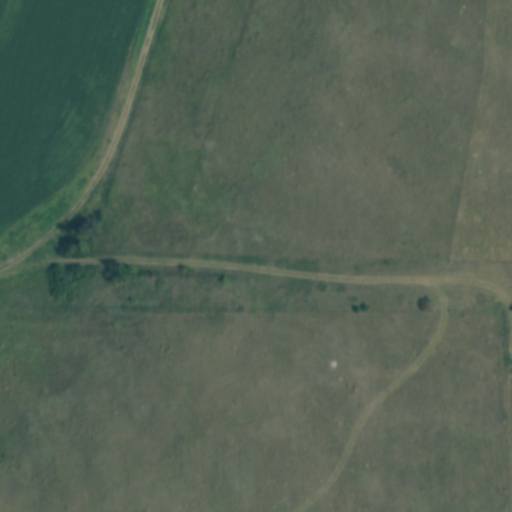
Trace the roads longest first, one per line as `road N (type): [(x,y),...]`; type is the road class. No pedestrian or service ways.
road 1 (track): [(511,276),(0,276)]
road 2 (track): [(159,0),(104,170),(61,233),(0,264)]
